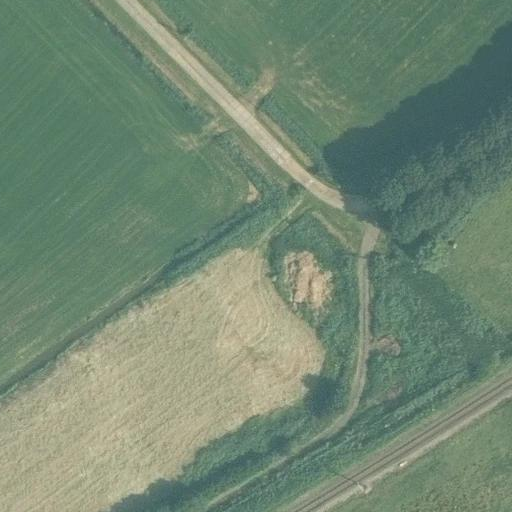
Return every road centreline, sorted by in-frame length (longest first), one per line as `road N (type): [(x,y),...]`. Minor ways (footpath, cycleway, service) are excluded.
road 1 (unclassified): [(511,125),(377,205),(331,198),(124,0)]
road 2 (track): [(201,511),(344,426),(360,388),(363,259),(377,205)]
